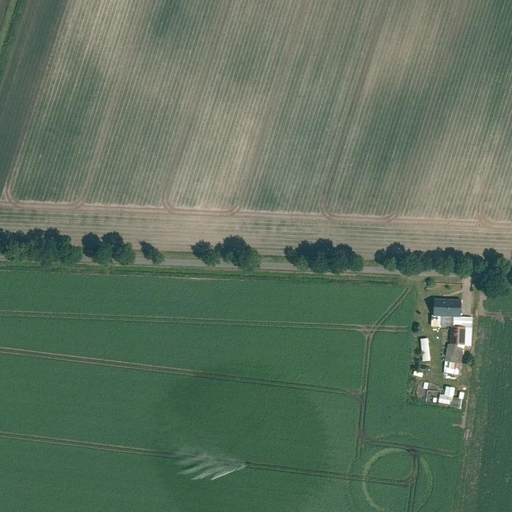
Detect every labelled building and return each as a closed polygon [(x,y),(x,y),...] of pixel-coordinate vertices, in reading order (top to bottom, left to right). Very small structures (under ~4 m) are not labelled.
[(434,298),(433,316),(438,316),(452,317),(459,317),(460,300),(434,298)] [(437,325),(452,326),(452,317),(438,316),(437,325)] [(459,317),(452,317),(452,326),(465,327),(472,327),(472,318),(459,317)] [(464,345),(465,327),(452,326),(450,326),(449,344),(464,345)] [(460,364),(464,345),(449,344),(447,344),(445,360),(460,364)] [(445,386),(444,395),(439,394),(438,403),(451,404),(453,387),(445,386)] [(461,409),(463,399),(451,397),(450,406),(461,409)]
